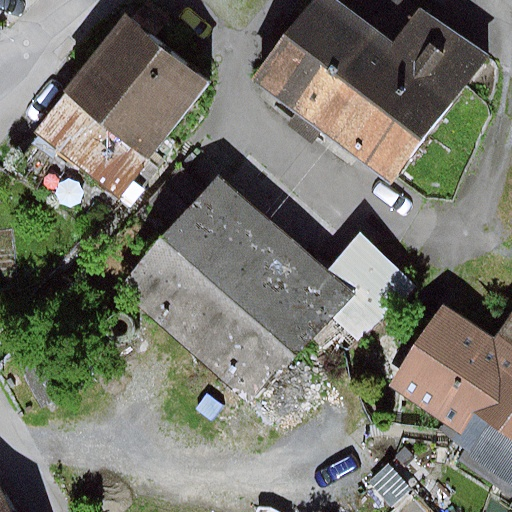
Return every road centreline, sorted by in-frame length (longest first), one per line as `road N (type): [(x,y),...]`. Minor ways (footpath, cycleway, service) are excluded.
road 1 (residential): [(511,26),(500,135),(474,231),(425,233),(354,218),(256,144)]
road 2 (residential): [(101,0),(0,98)]
